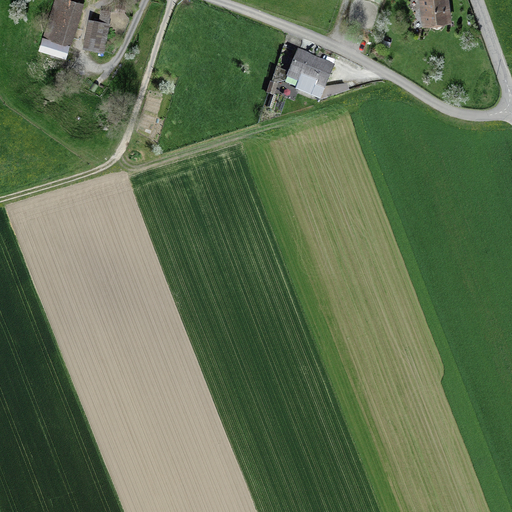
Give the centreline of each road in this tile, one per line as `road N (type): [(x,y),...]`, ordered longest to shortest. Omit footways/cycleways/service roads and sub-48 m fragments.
road 1 (residential): [(214,0),(313,32),(449,105),(511,110)]
road 2 (track): [(146,0),(105,69),(90,66),(80,40),(91,7),(112,0)]
road 3 (track): [(123,144),(172,0)]
road 4 (track): [(123,144),(102,167),(0,200)]
